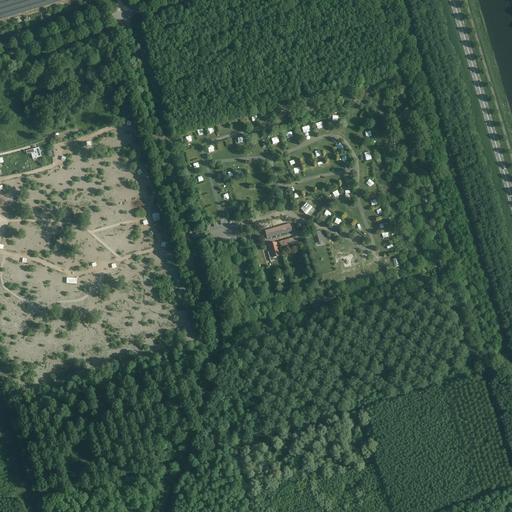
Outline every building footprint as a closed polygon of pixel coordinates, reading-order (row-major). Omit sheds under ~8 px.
[(335,127),(331,127),(331,131),(338,131),(339,120),(335,120),(335,127)] [(309,217),(315,210),(306,203),(300,210),(309,217)] [(266,233),(267,238),(291,231),(289,224),(271,230),(271,231),(266,233)] [(288,239),(280,242),(282,248),(290,245),(288,239)] [(279,255),(275,243),(269,245),(271,251),(268,252),(270,262),(274,261),(273,257),(279,255)]
